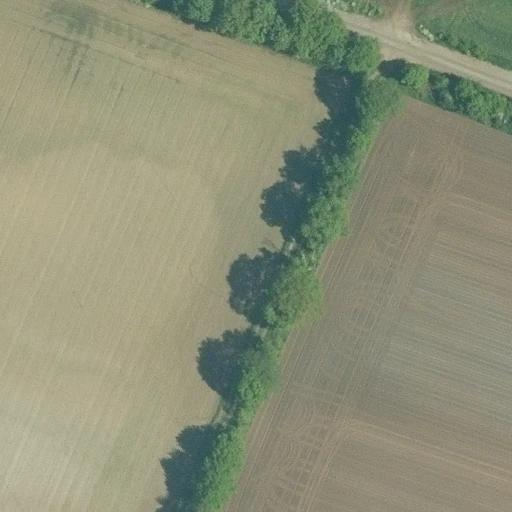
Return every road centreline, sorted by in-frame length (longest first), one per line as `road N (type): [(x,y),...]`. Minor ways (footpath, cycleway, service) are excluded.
road 1 (track): [(409,0),(189,511)]
road 2 (unclassified): [(271,0),(511,87)]
